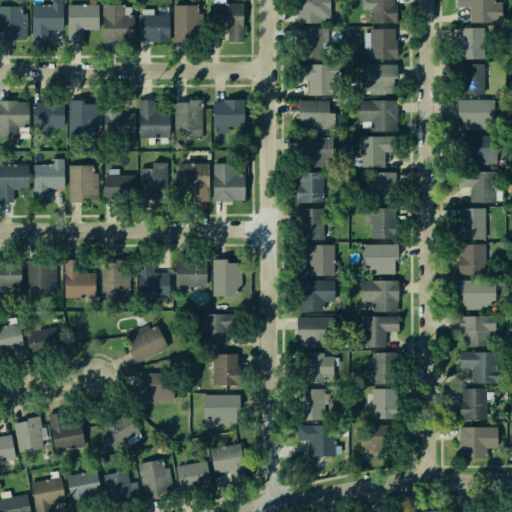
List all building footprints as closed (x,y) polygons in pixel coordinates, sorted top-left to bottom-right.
[(320,24),(295,24),(295,0),(327,0),(327,7),(320,7),(320,24)] [(392,0),(392,22),(372,22),(372,10),(361,10),(361,0),(392,0)] [(491,0),(491,20),(470,20),(470,7),(457,7),(457,0),(491,0)] [(100,28),(86,28),(86,38),(70,38),(70,4),(101,5),(100,28)] [(24,38),(2,38),(2,5),(24,5),(24,38)] [(133,35),(106,35),(107,5),(125,5),(125,15),(133,15),(133,35)] [(195,38),(172,38),(171,6),(194,5),(195,38)] [(239,39),(227,38),(227,28),(211,28),(211,5),(239,5),(239,39)] [(66,30),(51,30),(51,37),(35,38),(34,6),(66,6),(66,30)] [(165,39),(136,38),(137,16),(166,16),(165,39)] [(392,57),(370,57),(370,27),(392,27),(392,57)] [(320,58),(301,58),(301,29),(320,29),(320,58)] [(485,57),(458,56),(458,29),(485,29),(485,57)] [(483,91),(461,91),(461,63),(482,62),(483,91)] [(392,92),(368,92),(368,86),(357,86),(356,64),(391,63),(392,92)] [(331,91),(309,92),(309,78),(302,78),(301,66),(331,66),(331,91)] [(68,135),(68,100),(94,99),(95,123),(81,123),(81,135),(68,135)] [(199,136),(170,136),(170,102),(184,102),(184,99),(199,99),(199,136)] [(479,127),(458,127),(457,99),(490,99),(490,112),(479,112),(479,127)] [(240,131),(215,131),(215,124),(209,124),(209,102),(222,102),(222,100),(240,100),(240,131)] [(327,100),(328,129),(295,129),(294,100),(327,100)] [(394,131),(369,131),(369,118),(357,118),(357,100),(394,100),(394,131)] [(165,135),(136,136),(135,101),(152,101),(153,113),(165,113),(165,135)] [(24,121),(11,121),(11,135),(0,135),(0,103),(24,103),(24,121)] [(60,124),(31,124),(31,104),(61,104),(60,124)] [(131,136),(105,136),(105,104),(117,104),(117,114),(131,114),(131,136)] [(494,162),(463,162),(463,134),(494,134),(494,162)] [(382,163),(358,164),(358,137),(381,137),(382,163)] [(322,167),(301,168),(300,138),(321,138),(322,167)] [(61,187),(48,187),(48,199),(30,199),(31,165),(48,165),(48,160),(61,160),(61,187)] [(205,201),(189,201),(189,186),(176,186),(176,163),(205,164),(205,201)] [(166,190),(138,191),(138,169),(148,169),(148,164),(165,164),(166,190)] [(240,198),(211,197),(212,164),(232,164),(232,175),(240,175),(240,198)] [(25,188),(13,188),(13,200),(0,200),(0,165),(25,165),(25,188)] [(68,199),(68,165),(85,165),(85,171),(93,171),(94,198),(68,199)] [(491,201),(470,201),(470,185),(458,185),(458,174),(470,173),(470,171),(496,170),(496,182),(491,182),(491,201)] [(320,201),(294,201),(294,186),(299,186),(299,172),(320,171),(320,201)] [(394,201),(371,201),(371,172),(394,172),(394,201)] [(131,194),(103,194),(103,174),(131,174),(131,194)] [(318,239),(298,239),(298,208),(318,208),(318,239)] [(483,237),(462,238),(462,208),(483,208),(483,237)] [(392,236),(370,236),(370,209),(392,209),(392,236)] [(395,272),(371,272),(371,265),(363,265),(363,243),(395,243),(395,272)] [(483,272),(457,273),(456,256),(461,256),(461,244),(482,243),(483,272)] [(332,277),(308,277),(308,246),(332,246),(332,277)] [(232,292),(211,292),(211,257),(224,257),(224,262),(238,262),(238,284),(231,284),(232,292)] [(46,286),(26,286),(26,260),(46,260),(46,286)] [(17,283),(0,284),(0,262),(15,261),(17,283)] [(100,298),(128,299),(130,261),(102,261),(100,298)] [(92,292),(63,291),(64,263),(78,264),(78,273),(93,273),(92,292)] [(164,292),(136,291),(137,264),(150,264),(150,273),(164,273),(164,292)] [(204,283),(173,283),(174,265),(204,266),(204,283)] [(394,310),(370,311),(370,302),(360,302),(360,280),(394,279),(394,310)] [(319,309),(297,309),(296,281),(330,280),(330,300),(319,300),(319,309)] [(490,306),(461,305),(462,281),(490,281),(490,306)] [(226,344),(203,345),(202,315),(225,314),(226,344)] [(489,345),(463,345),(463,331),(456,330),(456,315),(489,315),(489,345)] [(325,344),(297,344),(297,317),(325,318),(325,344)] [(384,344),(361,344),(361,317),(396,317),(395,331),(385,331),(384,344)] [(62,341),(29,346),(25,322),(35,321),(36,329),(60,326),(62,341)] [(164,346),(133,361),(121,334),(145,323),(148,328),(154,325),(164,346)] [(19,344),(0,347),(0,327),(15,324),(19,344)] [(502,380),(471,380),(471,366),(456,366),(456,352),(491,352),(491,367),(503,367),(502,380)] [(322,381),(298,380),(298,353),(323,353),(322,357),(331,357),(331,375),(322,375),(322,381)] [(394,380),(372,380),(372,353),(394,353),(394,380)] [(234,384),(211,384),(210,354),(234,354),(234,384)] [(170,396),(134,397),(134,374),(169,373),(170,396)] [(393,416),(371,416),(371,388),(393,388),(393,416)] [(484,417),(461,417),(460,388),(484,388),(484,417)] [(319,418),(295,418),(295,389),(319,389),(319,418)] [(229,422),(208,421),(208,413),(202,413),(202,394),(230,395),(229,422)] [(112,447),(99,426),(126,409),(139,430),(112,447)] [(77,445),(51,448),(48,414),(58,413),(59,423),(74,421),(77,445)] [(38,445),(17,448),(13,422),(23,421),(22,417),(38,415),(40,428),(36,428),(38,445)] [(338,454),(311,454),(311,437),(298,437),(299,424),(332,424),(332,439),(338,439),(338,454)] [(383,449),(357,448),(357,426),(383,426),(383,449)] [(482,456),(460,456),(460,426),(493,426),(493,445),(482,445),(482,456)] [(10,457),(0,458),(0,436),(7,435),(10,457)] [(212,473),(209,449),(236,445),(239,468),(212,473)] [(144,497),(138,462),(159,458),(165,493),(144,497)] [(179,490),(174,466),(205,460),(210,485),(179,490)] [(107,499),(102,473),(125,469),(130,494),(107,499)] [(70,501),(66,476),(94,472),(98,496),(70,501)] [(34,505),(30,482),(58,477),(62,500),(34,505)] [(31,511),(2,511),(1,500),(28,495),(31,511)]
